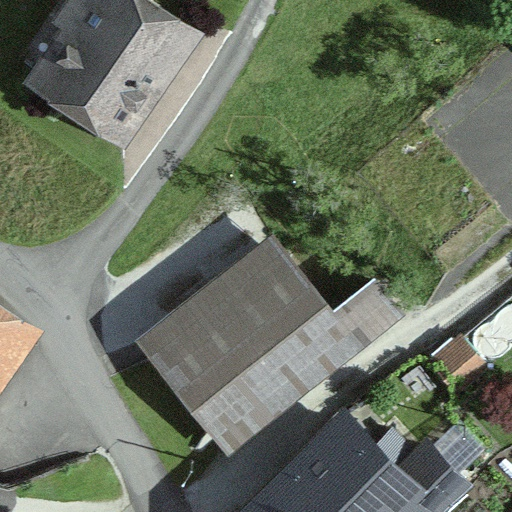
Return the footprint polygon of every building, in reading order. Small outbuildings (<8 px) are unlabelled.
[(46,72),(121,123),(183,31),(136,0),(82,0),(74,12),(83,18),(46,72)] [(158,356),(210,422),(339,320),(335,314),(287,254),(158,356)] [(399,315),(375,283),(335,314),(339,320),(360,346),(399,315)] [(436,360),(459,385),(486,361),(463,336),(436,360)] [(428,511),(464,511),(448,496),(462,482),(424,443),(415,452),(390,427),(372,445),(348,422),(258,511),(377,511),(407,482),(433,508),(428,511)]
